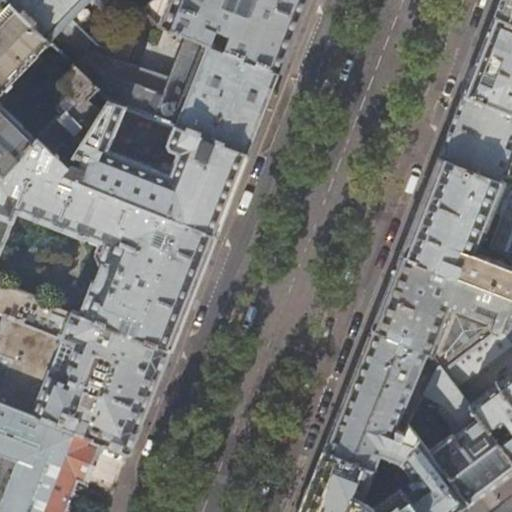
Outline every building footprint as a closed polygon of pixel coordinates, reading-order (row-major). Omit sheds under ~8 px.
[(0,90),(49,41),(6,0),(0,0),(0,171),(2,173),(35,139),(0,106),(0,90)] [(6,0),(49,41),(54,35),(51,32),(81,0),(6,0)] [(297,24),(306,0),(168,0),(159,25),(198,40),(278,71),(297,24)] [(511,0),(499,0),(494,15),(511,22),(511,0)] [(511,22),(494,15),(476,61),(462,95),(511,113),(511,22)] [(262,112),(278,71),(198,40),(166,122),(172,124),(247,153),(262,112)] [(104,77),(95,87),(108,99),(125,106),(152,116),(167,75),(87,49),(85,51),(108,72),(103,77),(104,77)] [(75,62),(80,67),(85,62),(80,57),(75,62)] [(108,99),(95,87),(73,65),(59,80),(58,84),(58,85),(60,87),(53,94),(59,100),(58,101),(57,102),(56,103),(56,108),(56,109),(57,112),(58,113),(35,137),(36,138),(65,165),(73,154),(108,99)] [(511,113),(462,95),(450,127),(438,157),(511,185),(511,113)] [(108,149),(125,106),(108,99),(73,154),(81,158),(73,179),(214,234),(229,197),(247,153),(172,124),(165,144),(167,148),(175,152),(167,172),(108,149)] [(36,138),(35,139),(2,173),(0,174),(0,249),(0,250),(0,249),(0,216),(12,221),(16,211),(83,237),(84,236),(99,243),(95,254),(101,265),(94,283),(91,283),(79,314),(169,349),(192,292),(214,234),(73,179),(60,174),(65,165),(36,138)] [(511,185),(438,157),(419,205),(400,253),(511,298),(511,297),(511,185)] [(498,329),(511,298),(400,253),(385,290),(371,328),(426,350),(431,356),(451,305),(489,320),(488,323),(488,326),(491,330),(494,332),(498,329)] [(0,314),(3,316),(0,324),(0,401),(92,438),(129,452),(141,422),(158,378),(169,349),(79,314),(0,283),(0,314)] [(511,297),(511,298),(498,329),(509,343),(511,341),(511,297)] [(371,328),(352,375),(318,461),(298,511),(418,511),(404,493),(399,486),(372,506),(362,498),(380,453),(399,461),(418,436),(407,420),(399,435),(394,433),(426,350),(371,328)] [(509,343),(498,329),(494,332),(442,371),(456,389),(511,347),(509,343)] [(511,462),(468,405),(456,389),(442,371),(437,365),(422,393),(445,406),(458,423),(462,420),(467,425),(456,433),(455,431),(452,433),(451,432),(429,450),(467,503),(485,490),(511,469),(511,462)] [(511,371),(468,405),(511,462),(511,371)] [(92,438),(0,401),(0,511),(63,511),(77,476),(86,480),(100,445),(91,441),(92,438)] [(429,450),(418,436),(399,461),(398,462),(416,484),(404,493),(418,511),(455,511),(467,503),(429,450)]
